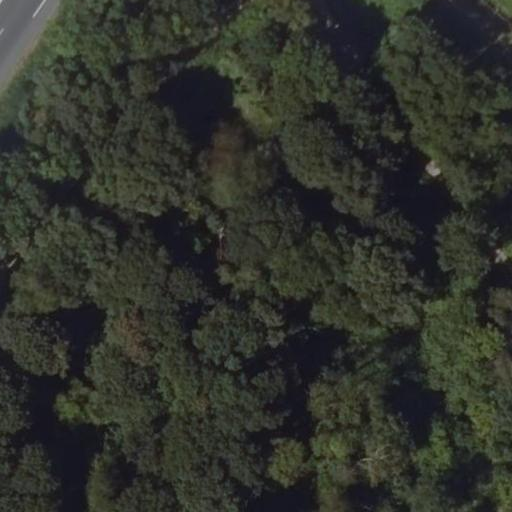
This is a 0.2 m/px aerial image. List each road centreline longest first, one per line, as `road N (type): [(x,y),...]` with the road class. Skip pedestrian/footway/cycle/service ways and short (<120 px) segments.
road 1 (track): [(259,0),(174,67),(0,294)]
road 2 (unclassified): [(305,0),(511,273)]
